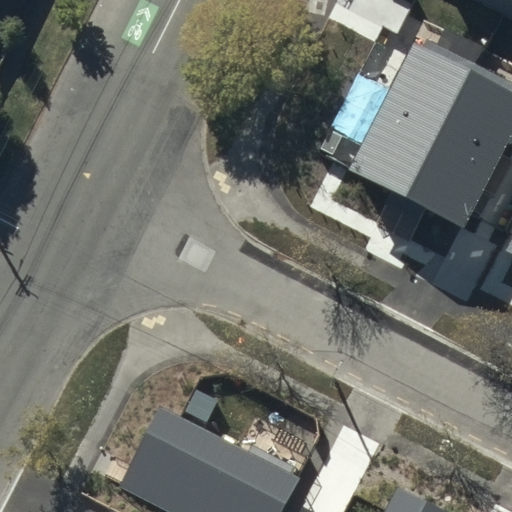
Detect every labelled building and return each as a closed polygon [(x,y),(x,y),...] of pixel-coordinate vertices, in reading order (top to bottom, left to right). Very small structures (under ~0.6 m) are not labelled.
[(511,133),(511,92),(412,43),(349,170),(466,228),(511,133)] [(511,232),(503,251),(511,254),(511,232)] [(218,401),(198,390),(187,409),(206,420),(218,401)] [(164,511),(281,511),(298,478),(158,407),(117,488),(164,511)] [(444,511),(395,487),(381,511),(444,511)]
